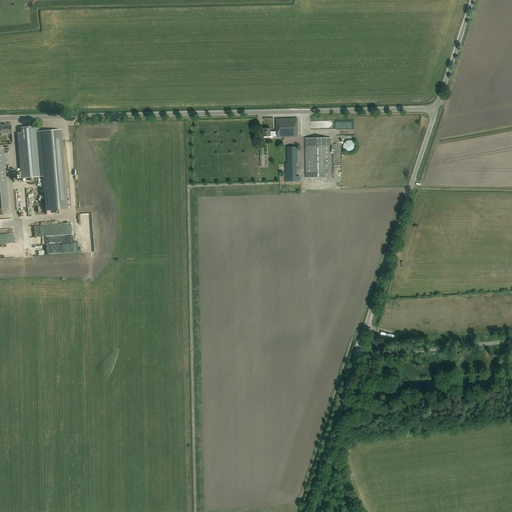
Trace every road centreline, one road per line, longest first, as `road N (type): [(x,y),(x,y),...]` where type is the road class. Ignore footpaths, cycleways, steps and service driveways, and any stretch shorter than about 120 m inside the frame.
road 1 (unclassified): [(0,119),(436,108)]
road 2 (unclassified): [(305,511),(436,108)]
